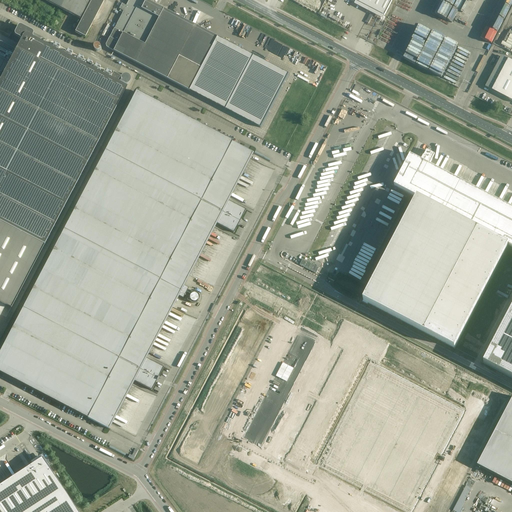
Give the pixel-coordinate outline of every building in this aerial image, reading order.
[(43,0),(59,8),(63,0),(43,0)] [(63,0),(59,8),(81,20),(75,33),(85,38),(104,0),(63,0)] [(124,12),(106,45),(107,48),(190,91),(261,128),(289,74),(220,39),(218,37),(200,28),(195,37),(186,32),(182,30),(187,21),(169,12),(145,0),(129,0),(126,7),(124,5),(122,4),(119,9),(124,12)] [(353,0),(356,1),(384,16),(392,0),(353,0)] [(494,27),(502,32),(511,10),(511,5),(511,7),(508,5),(500,20),(498,19),(494,27)] [(395,33),(407,8),(401,6),(391,28),(393,29),(392,31),(395,33)] [(469,13),(465,21),(452,16),(448,25),(450,26),(448,30),(470,39),(479,17),(469,13)] [(0,79),(0,222),(44,246),(126,88),(117,83),(120,77),(117,75),(113,73),(112,74),(110,79),(107,77),(105,76),(104,76),(102,75),(100,74),(98,73),(96,71),(93,70),(91,69),(89,68),(86,67),(84,65),(82,64),(80,63),(78,62),(76,61),(73,60),(71,59),(69,57),(67,56),(64,55),(62,54),(60,53),(58,52),(55,50),(53,49),(42,43),(33,39),(33,38),(32,38),(32,37),(32,36),(32,35),(33,35),(33,34),(33,33),(32,33),(32,32),(31,32),(21,26),(20,26),(19,26),(18,26),(18,27),(17,27),(14,33),(14,34),(14,35),(14,36),(15,36),(15,37),(19,38),(19,39),(20,39),(20,40),(20,41),(20,42),(19,44),(16,49),(0,79)] [(507,33),(502,44),(504,45),(502,49),(511,53),(511,50),(511,32),(510,31),(508,34),(507,33)] [(485,87),(511,101),(511,61),(507,59),(491,91),(485,87)] [(437,73),(436,75),(457,86),(460,80),(442,71),(440,74),(437,73)] [(121,76),(121,77),(120,78),(120,79),(120,80),(120,81),(121,82),(121,83),(122,83),(123,84),(124,84),(125,84),(126,84),(127,84),(128,84),(128,83),(129,82),(130,81),(130,80),(130,79),(130,78),(129,77),(129,76),(128,76),(127,75),(126,75),(125,74),(124,75),(123,75),(122,76),(121,76)] [(356,84),(353,90),(358,93),(361,87),(356,84)] [(136,91),(0,351),(0,373),(87,419),(87,418),(109,429),(134,381),(151,391),(163,368),(145,358),(178,296),(183,299),(188,289),(183,286),(216,224),(234,233),(245,210),(228,201),(253,154),(254,154),(232,142),(136,91)] [(483,363),(511,378),(511,208),(429,165),(435,155),(427,150),(421,161),(410,155),(394,186),(417,198),(363,300),(454,348),(508,245),(511,247),(511,307),(511,308),(483,363)] [(303,260),(300,265),(316,274),(319,268),(311,264),(309,263),(303,260)] [(191,290),(186,301),(191,303),(192,303),(193,304),(194,304),(195,303),(196,303),(197,303),(197,302),(198,302),(198,301),(199,300),(199,299),(199,298),(199,297),(199,296),(198,295),(198,294),(197,294),(197,293),(196,293),(191,290)] [(345,349),(286,461),(313,475),(318,465),(409,511),(412,511),(465,411),(376,365),(387,345),(356,328),(355,331),(343,325),(334,343),(345,349)] [(511,398),(477,465),(511,483),(511,398)] [(27,467),(0,485),(0,511),(77,511),(48,468),(48,467),(41,457),(32,463),(33,463),(32,464),(30,465),(31,467),(28,469),(27,467)] [(471,482),(458,508),(464,511),(477,485),(471,482)]
